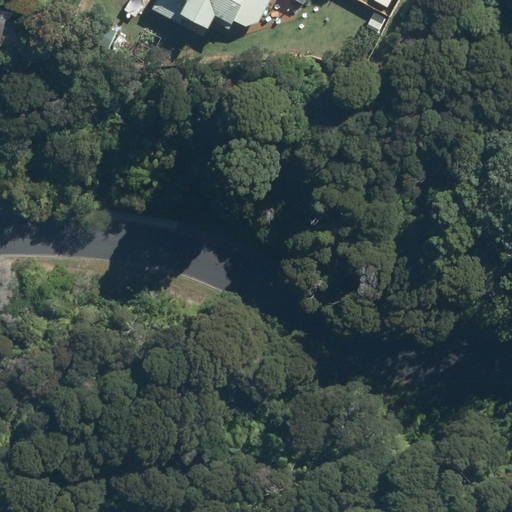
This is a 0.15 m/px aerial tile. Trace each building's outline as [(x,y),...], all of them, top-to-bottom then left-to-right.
[(0,0),(0,55),(0,56),(12,3),(0,0)] [(159,0),(157,6),(189,23),(195,11),(217,23),(219,19),(235,27),(239,18),(250,24),(263,20),(273,0),(159,0)] [(414,0),(409,0),(402,13),(411,19),(419,3),(414,0)] [(89,25),(84,36),(101,44),(107,33),(89,25)] [(141,25),(128,50),(145,59),(157,34),(141,25)]
